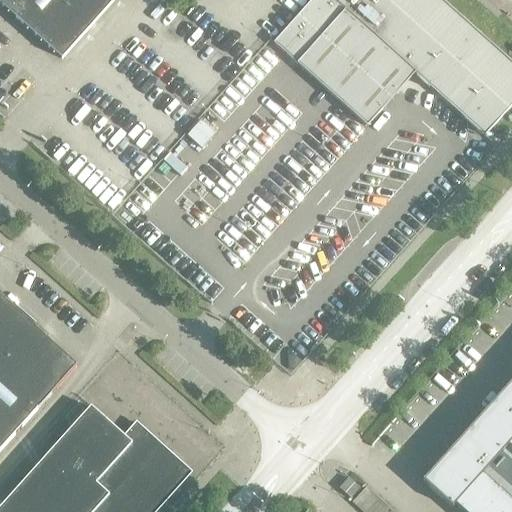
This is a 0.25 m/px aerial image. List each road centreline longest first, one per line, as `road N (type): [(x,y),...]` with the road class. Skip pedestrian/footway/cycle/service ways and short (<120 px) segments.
road 1 (unclassified): [(300,445),(0,177)]
road 2 (unclassified): [(300,445),(511,216)]
